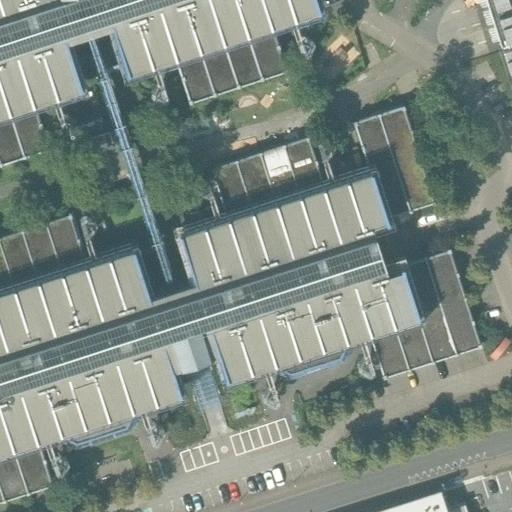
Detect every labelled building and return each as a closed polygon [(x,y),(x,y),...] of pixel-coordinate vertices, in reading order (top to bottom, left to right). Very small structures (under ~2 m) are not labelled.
[(0,0),(0,160),(48,145),(33,97),(96,78),(106,74),(172,53),(188,100),(286,68),(271,21),(318,5),(316,0),(0,0)] [(511,0),(485,0),(499,43),(501,44),(511,40),(511,0)] [(106,74),(96,78),(123,160),(149,238),(159,236),(134,157),(106,74)] [(236,157),(233,158),(233,159),(212,165),(209,166),(210,170),(211,169),(217,189),(217,190),(218,193),(223,207),(222,207),(225,215),(204,221),(204,220),(201,221),(201,222),(180,229),(180,228),(159,236),(149,238),(129,244),(130,246),(109,252),(109,251),(106,252),(106,253),(85,260),(83,252),(83,253),(78,239),(78,238),(77,235),(70,215),(71,215),(70,211),(66,212),(67,212),(46,219),(43,220),(22,227),(22,226),(19,227),(19,228),(0,233),(0,499),(1,499),(2,500),(5,499),(5,498),(25,492),(29,491),(28,490),(49,483),(49,484),(52,483),(51,480),(44,460),(45,460),(44,456),(43,456),(39,442),(37,434),(57,428),(60,435),(62,441),(75,448),(129,431),(136,418),(134,411),(132,404),(153,397),(153,398),(156,397),(156,396),(176,389),(177,391),(228,374),(227,373),(248,366),(248,368),(251,366),(251,365),(272,359),(274,366),(276,373),(289,379),(343,362),(350,349),(348,342),(349,342),(346,335),(367,328),(369,335),(374,349),(374,350),(375,353),(382,373),(381,373),(382,377),(386,376),(385,375),(406,368),(406,369),(409,368),(409,367),(429,360),(430,362),(433,361),(433,360),(453,354),(454,354),(457,353),(457,352),(477,346),(478,346),(481,345),(480,342),(478,342),(472,322),(473,321),(472,318),(470,318),(464,298),(465,298),(464,294),(463,294),(456,274),(458,274),(456,270),(455,271),(449,250),(450,250),(449,246),(446,247),(446,249),(425,255),(425,254),(422,255),(423,257),(402,264),(401,261),(398,263),(399,265),(385,269),(384,267),(382,268),(376,248),(368,224),(370,223),(369,221),(383,216),(384,219),(387,218),(386,215),(407,209),(408,211),(411,210),(410,208),(431,201),(431,203),(435,202),(433,199),(426,179),(427,178),(426,175),(425,175),(419,155),(418,151),(411,131),(412,131),(410,127),(403,107),(404,107),(403,103),(399,104),(400,105),(379,111),(376,112),(376,113),(356,120),(355,119),(352,120),(353,123),(360,143),(360,144),(361,147),(368,167),(367,167),(368,169),(347,175),(347,174),(343,175),(344,176),(323,183),(321,176),(320,176),(316,162),(315,158),(308,138),(309,138),(307,134),(304,135),(305,136),(284,143),(284,142),(280,143),(281,143),(260,150),(260,149),(257,150),(257,151),(236,158),(236,157)] [(101,115),(76,123),(80,134),(104,126),(101,115)] [(446,511),(440,490),(372,511),(446,511)]
